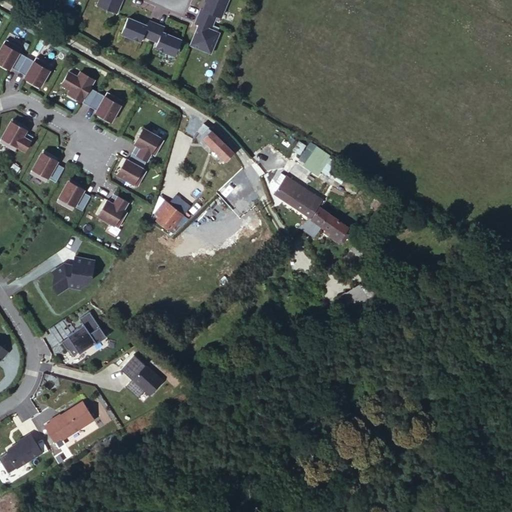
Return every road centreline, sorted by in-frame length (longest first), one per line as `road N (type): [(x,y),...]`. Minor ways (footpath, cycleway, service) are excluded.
road 1 (unclassified): [(0,0),(213,124),(246,161)]
road 2 (residential): [(0,411),(17,401),(34,365),(0,297)]
